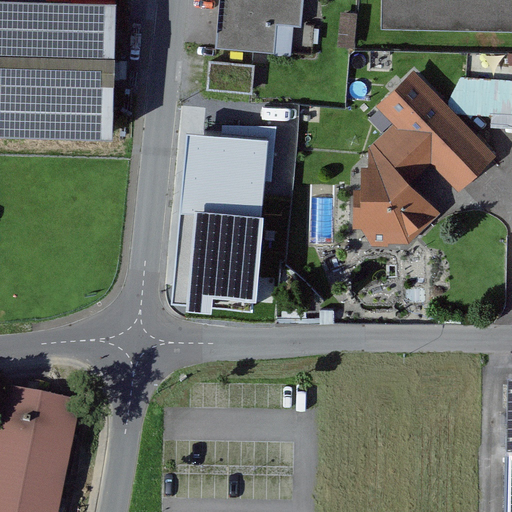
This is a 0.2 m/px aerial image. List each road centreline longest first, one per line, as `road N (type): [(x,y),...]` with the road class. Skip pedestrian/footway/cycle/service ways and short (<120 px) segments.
road 1 (residential): [(136,343),(511,340)]
road 2 (unclassified): [(172,0),(136,343)]
road 3 (unclassified): [(136,343),(112,511)]
road 4 (residential): [(0,349),(136,343)]
